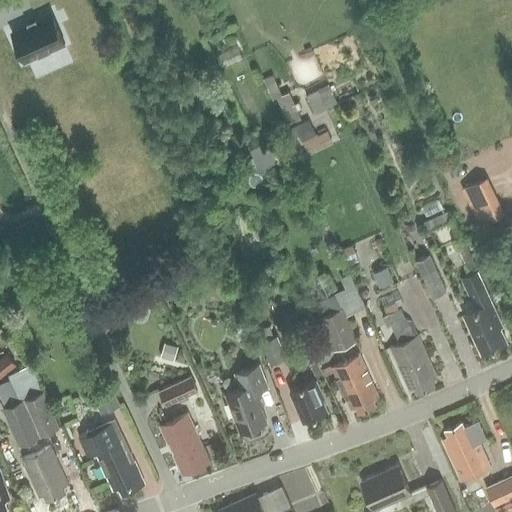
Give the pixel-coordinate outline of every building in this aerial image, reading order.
[(53,14),(11,33),(24,62),(66,44),(53,14)] [(277,99),(282,97),(273,76),(264,80),(273,101),(277,99)] [(307,96),(316,114),(338,104),(329,85),(307,96)] [(282,97),(277,99),(288,125),(301,120),(290,93),(282,97)] [(294,127),(308,156),(333,144),(323,123),(312,128),(309,120),(294,127)] [(273,141),(251,151),(259,170),(282,160),(273,141)] [(499,202),(473,214),(479,227),(505,214),(499,202)] [(448,211),(423,223),(427,231),(452,219),(448,211)] [(462,237),(460,238),(455,240),(469,272),(477,268),(462,237)] [(352,245),(341,250),(345,259),(356,255),(352,245)] [(433,297),(446,291),(429,255),(415,261),(433,297)] [(221,263),(211,267),(215,278),(225,274),(221,263)] [(393,282),(387,267),(374,273),(380,288),(393,282)] [(503,325),(478,272),(461,280),(470,297),(471,297),(476,308),(464,314),(482,353),(508,341),(501,326),(503,325)] [(337,294),(333,295),(324,276),(314,280),(323,300),(314,304),(334,350),(357,340),(343,307),(361,299),(354,284),(336,292),(337,294)] [(433,379),(437,377),(419,335),(411,338),(403,320),(405,319),(401,309),(398,310),(395,302),(384,307),(387,314),(383,316),(388,327),(392,325),(400,344),(390,348),(408,390),(415,387),(418,392),(434,385),(433,379)] [(133,308),(131,315),(134,321),(141,323),(148,320),(150,313),(147,307),(140,305),(133,308)] [(234,317),(229,328),(243,334),(248,323),(234,317)] [(277,336),(261,343),(270,365),(286,358),(277,336)] [(165,344),(161,358),(174,361),(178,347),(165,344)] [(323,371),(311,346),(303,350),(309,365),(312,364),(316,374),(323,371)] [(374,400),(380,397),(361,354),(332,367),(351,410),(357,407),(359,413),(376,405),(374,400)] [(19,356),(2,370),(6,376),(24,362),(19,356)] [(262,432),(263,423),(267,421),(255,391),(268,386),(259,364),(233,374),(239,389),(226,394),(240,431),(244,430),(251,436),(262,432)] [(19,400),(3,407),(20,444),(58,427),(31,365),(14,373),(8,376),(9,379),(19,400)] [(160,391),(167,406),(199,391),(192,376),(160,391)] [(304,421),(326,411),(319,394),(321,393),(315,379),(291,390),(304,421)] [(108,381),(95,387),(107,412),(120,406),(108,381)] [(187,472),(210,461),(188,413),(161,426),(180,468),(184,465),(187,472)] [(463,481),(492,467),(480,442),(488,438),(479,420),(465,426),(463,422),(447,430),(450,436),(443,439),(463,481)] [(119,440),(111,423),(79,437),(87,456),(96,452),(113,490),(119,487),(122,494),(144,484),(124,438),(119,440)] [(62,487),(67,484),(50,446),(22,458),(39,497),(44,495),(47,501),(65,493),(62,487)] [(410,493),(398,464),(361,480),(374,509),(410,493)] [(0,511),(10,511),(6,499),(10,497),(0,466),(0,511)] [(511,500),(511,477),(486,489),(495,508),(511,500)] [(456,511),(443,479),(426,486),(437,511),(456,511)] [(293,511),(292,508),(283,511),(265,511),(256,492),(218,509),(219,511),(293,511)]
